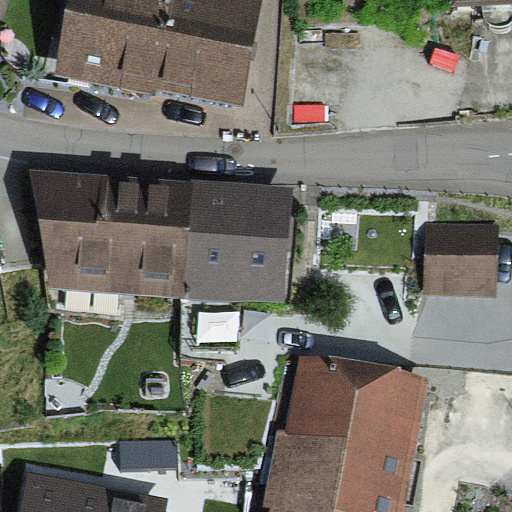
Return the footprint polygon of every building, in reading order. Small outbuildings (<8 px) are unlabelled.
[(157,89),(242,107),(254,51),(265,0),(70,0),(54,76),(155,98),(157,89)] [(511,0),(452,0),(453,15),(511,13),(511,0)] [(27,170),(49,287),(187,298),(194,181),(27,170)] [(296,188),(194,181),(187,298),(289,304),(293,245),(296,188)] [(424,294),(496,295),(497,225),(424,224),(424,294)] [(426,380),(304,357),(288,435),(282,434),(268,505),(275,506),(274,511),(401,511),(413,451),(426,380)] [(177,440),(121,443),(123,471),(179,468),(177,440)] [(31,475),(23,511),(165,511),(167,499),(31,475)]
